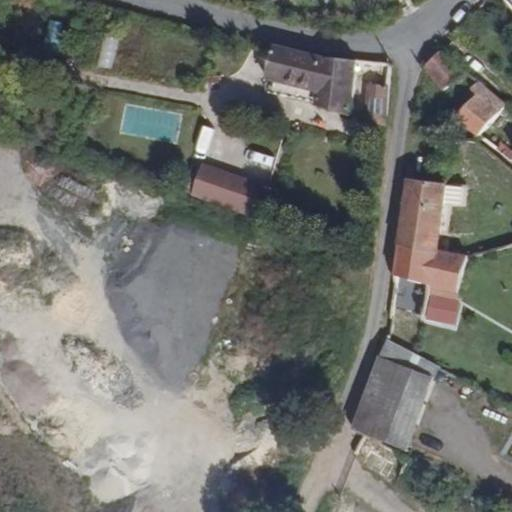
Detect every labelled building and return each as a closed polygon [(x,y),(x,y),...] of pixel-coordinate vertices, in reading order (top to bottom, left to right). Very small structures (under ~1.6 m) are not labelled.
[(345,107),(354,61),(328,59),(271,45),(267,64),(302,73),(301,84),(310,87),(307,99),(345,107)] [(444,90),(463,72),(439,50),(421,68),(444,90)] [(388,82),(391,64),(378,63),(376,76),(388,82)] [(301,84),(302,73),(267,64),(265,79),(293,85),(292,97),(307,99),(310,87),(301,84)] [(479,143),(507,112),(480,88),(450,121),(479,143)] [(382,127),(387,92),(368,89),(359,119),(382,127)] [(202,160),(190,194),(255,217),(267,184),(202,160)] [(432,255),(438,183),(403,178),(395,246),(432,255)] [(429,281),(432,255),(395,246),(391,276),(429,281)] [(449,299),(453,258),(432,255),(429,281),(428,293),(449,299)] [(394,461),(432,370),(382,344),(345,434),(354,439),(394,461)] [(388,481),(398,463),(394,461),(354,439),(345,456),(388,481)]
